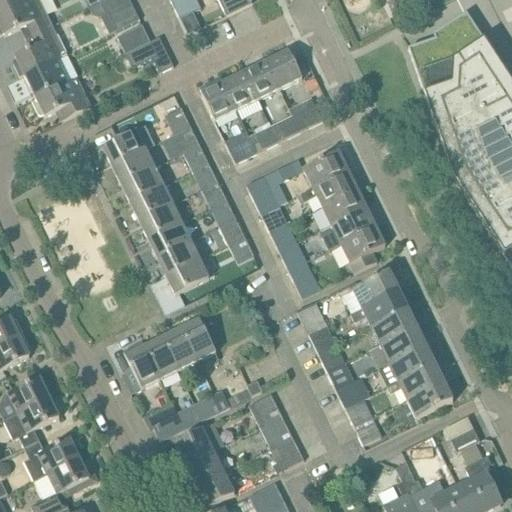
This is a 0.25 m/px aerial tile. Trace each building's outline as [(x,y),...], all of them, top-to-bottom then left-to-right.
[(27,29),(32,39),(53,28),(39,0),(37,0),(0,18),(0,39),(4,37),(5,39),(27,29)] [(0,0),(0,18),(37,0),(35,0),(28,4),(25,0),(0,0)] [(88,0),(85,2),(90,12),(113,0),(88,0)] [(118,33),(140,23),(128,0),(113,0),(90,12),(94,19),(98,20),(106,16),(108,20),(111,18),(118,33)] [(201,11),(195,0),(176,0),(170,3),(179,20),(194,13),(194,15),(201,11)] [(217,0),(226,19),(252,6),(248,0),(217,0)] [(511,85),(466,16),(434,38),(435,42),(408,52),(452,176),(454,175),(461,188),(458,189),(511,270),(511,85)] [(117,40),(125,57),(150,44),(142,27),(117,40)] [(24,78),(25,81),(57,65),(57,64),(68,59),(53,28),(32,39),(37,49),(15,60),(16,63),(14,64),(13,66),(20,80),(24,78)] [(159,40),(150,44),(164,74),(173,70),(159,40)] [(125,57),(132,71),(152,62),(159,77),(164,74),(150,44),(125,57)] [(288,55),(266,65),(280,93),(302,82),(288,55)] [(25,81),(36,102),(77,81),(67,85),(57,65),(25,81)] [(266,65),(244,76),(258,104),(280,93),(266,65)] [(244,76),(222,87),(236,115),(258,104),(244,76)] [(77,81),(36,102),(32,104),(38,118),(41,119),(44,118),(45,121),(60,114),(65,123),(91,110),(77,81)] [(213,85),(199,92),(202,97),(201,97),(215,125),(236,115),(222,87),(216,90),(213,85)] [(300,136),(323,124),(312,102),(290,113),(293,119),(300,136)] [(191,131),(181,112),(165,120),(174,138),(173,139),(173,140),(191,131)] [(293,119),(271,130),(279,146),(300,136),(293,119)] [(112,170),(145,153),(155,149),(145,129),(102,150),(112,170)] [(249,141),(257,157),(279,146),(271,130),(249,141)] [(173,140),(182,158),(200,149),(191,131),(173,140)] [(225,146),(236,167),(257,157),(249,141),(246,135),(225,146)] [(200,149),(182,158),(191,176),(209,167),(200,149)] [(112,170),(121,188),(154,171),(161,167),(158,161),(151,164),(145,153),(112,170)] [(278,189),(304,176),(312,191),(347,173),(338,156),(303,173),(298,164),(246,189),(260,217),(278,208),(279,210),(287,206),(278,189)] [(191,176),(200,194),(218,185),(209,167),(191,176)] [(121,188),(130,206),(163,190),(154,171),(121,188)] [(357,193),(347,173),(312,191),(313,193),(301,199),(305,207),(316,201),(321,211),(357,193)] [(209,213),(227,204),(218,185),(200,194),(209,213)] [(130,206),(139,224),(172,208),(163,190),(130,206)] [(366,211),(357,193),(321,211),(330,229),(366,211)] [(209,213),(218,231),(236,222),(227,204),(209,213)] [(139,224),(148,243),(181,226),(172,208),(139,224)] [(288,228),(279,210),(278,208),(260,217),(270,237),(288,228)] [(330,229),(319,235),(328,254),(340,248),(376,230),(366,211),(330,229)] [(222,239),(227,249),(245,240),(236,222),(218,231),(222,239)] [(148,243),(157,261),(190,244),(181,226),(148,243)] [(296,246),(288,228),(270,237),(279,255),(296,246)] [(385,250),(376,230),(340,248),(354,277),(377,266),(372,256),(385,250)] [(218,231),(209,235),(213,244),(222,239),(218,231)] [(254,260),(245,240),(227,249),(236,269),(241,266),(250,262),(254,260)] [(157,261),(166,279),(199,263),(190,244),(157,261)] [(306,265),(296,246),(279,255),(288,273),(306,265)] [(199,263),(166,279),(175,299),(215,279),(206,259),(199,263)] [(250,262),(241,266),(246,274),(254,270),(250,262)] [(320,294),(306,265),(288,273),(302,303),(320,294)] [(351,317),(351,318),(398,295),(389,276),(352,294),(361,312),(351,317)] [(365,321),(370,331),(407,312),(398,295),(351,318),(355,326),(365,321)] [(237,297),(225,302),(229,311),(241,306),(237,297)] [(308,339),(326,330),(314,306),(297,315),(308,339)] [(369,353),(369,354),(416,331),(407,312),(370,331),(379,348),(369,353)] [(0,325),(0,350),(24,338),(17,324),(14,323),(11,324),(10,321),(0,325)] [(199,322),(181,332),(197,365),(216,356),(199,322)] [(332,341),(326,330),(308,339),(317,357),(336,349),(332,341)] [(369,354),(378,372),(425,349),(416,331),(369,354)] [(181,332),(162,341),(179,374),(197,365),(181,332)] [(24,338),(0,350),(0,374),(29,360),(28,357),(30,356),(31,354),(24,338)] [(337,339),(332,341),(336,349),(341,346),(337,339)] [(162,341),(143,350),(160,383),(179,374),(162,341)] [(343,363),(336,349),(317,357),(327,375),(344,367),(343,363)] [(388,368),(397,385),(434,367),(425,349),(378,372),(379,373),(388,368)] [(160,383),(143,350),(136,354),(134,350),(123,355),(130,371),(125,373),(136,395),(141,393),(160,383)] [(344,367),(327,375),(326,375),(335,393),(336,393),(353,384),(344,367)] [(400,392),(407,405),(444,387),(434,367),(397,385),(388,390),(391,397),(400,392)] [(7,398),(17,417),(49,401),(48,399),(53,397),(46,384),(44,383),(41,384),(40,382),(7,398)] [(262,395),(257,384),(247,389),(253,399),(262,395)] [(363,403),(353,384),(336,393),(345,412),(363,403)] [(444,387),(407,405),(416,423),(453,405),(444,387)] [(222,394),(214,398),(222,415),(230,411),(226,403),(222,394)] [(222,415),(214,398),(195,408),(203,424),(222,415)] [(282,421),(271,398),(249,409),(260,432),(282,421)] [(19,441),(24,452),(39,444),(34,434),(59,421),(58,420),(63,418),(55,402),(51,404),(49,401),(17,417),(2,424),(12,444),(19,441)] [(354,430),(371,421),(379,418),(375,411),(368,414),(363,403),(345,412),(354,430)] [(185,433),(177,417),(171,406),(162,411),(167,422),(152,429),(160,445),(185,433)] [(203,424),(195,408),(177,417),(185,433),(203,424)] [(293,442),(282,421),(260,432),(271,453),(293,442)] [(371,421),(354,430),(354,431),(363,449),(381,441),(371,421)] [(174,446),(186,469),(213,455),(212,454),(224,448),(214,426),(174,446)] [(480,445),(473,432),(451,444),(457,456),(480,445)] [(304,464),(293,442),(271,453),(282,475),(304,464)] [(24,465),(34,485),(79,462),(70,443),(45,455),(39,444),(24,452),(29,462),(24,465)] [(186,469),(196,490),(224,477),(213,455),(186,469)] [(471,484),(458,490),(468,511),(493,511),(501,508),(489,486),(498,481),(487,460),(465,471),(471,484)] [(31,511),(67,511),(60,497),(89,482),(79,462),(34,485),(43,504),(30,510),(31,511)] [(402,485),(401,485),(414,511),(468,511),(458,490),(446,496),(439,483),(423,491),(419,483),(416,484),(406,465),(396,471),(402,485)] [(224,477),(196,490),(207,511),(234,498),(224,477)] [(414,511),(401,485),(398,487),(403,499),(399,500),(394,491),(378,498),(384,511),(414,511)] [(280,511),(286,509),(275,487),(248,500),(253,511),(280,511)]
